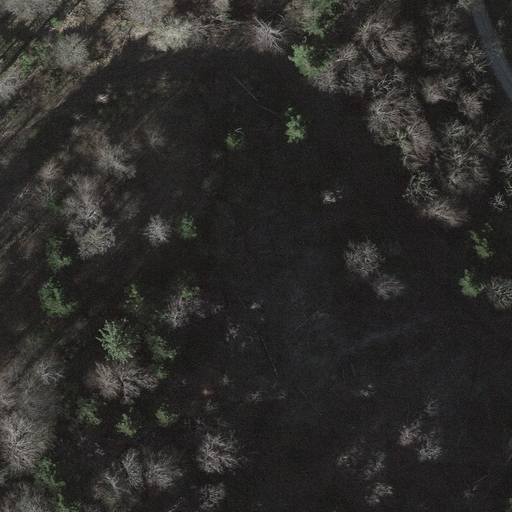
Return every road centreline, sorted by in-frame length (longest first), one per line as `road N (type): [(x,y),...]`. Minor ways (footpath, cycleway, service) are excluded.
road 1 (track): [(0,129),(76,93),(179,60),(242,48),(291,62),(435,258),(511,324)]
road 2 (track): [(179,60),(135,40),(0,21)]
